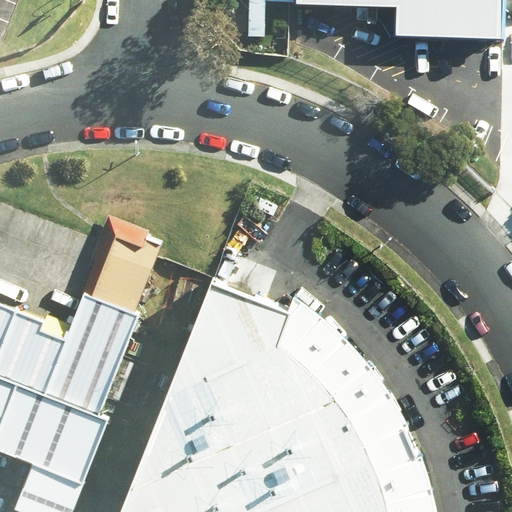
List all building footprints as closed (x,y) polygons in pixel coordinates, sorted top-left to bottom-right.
[(511,0),(317,0),(409,1),(408,28),(511,28),(511,0)] [(0,380),(113,425),(136,367),(172,256),(110,235),(69,340),(0,310),(0,380)] [(224,275),(135,511),(442,511),(433,476),(417,426),(387,381),(356,345),(295,300),(224,275)] [(0,380),(0,456),(32,469),(86,491),(113,425),(0,380)] [(77,511),(86,491),(32,469),(15,511),(77,511)]
